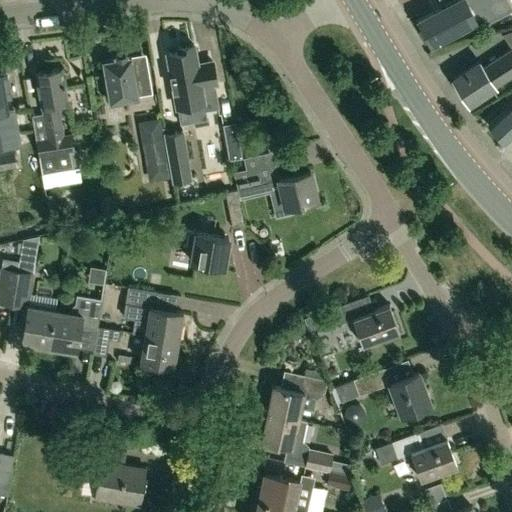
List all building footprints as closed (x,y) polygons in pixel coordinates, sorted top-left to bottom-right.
[(452,0),(438,7),(418,18),(430,42),(460,26),(463,31),(498,13),(496,10),(491,0),(452,0)] [(166,48),(176,102),(203,97),(205,105),(217,102),(213,79),(215,78),(211,57),(197,59),(193,40),(178,42),(178,46),(166,48)] [(469,102),(511,74),(511,47),(483,66),(479,60),(453,77),(469,102)] [(126,55),(126,53),(114,55),(114,57),(102,60),(104,75),(102,79),(103,87),(107,89),(109,100),(137,95),(136,92),(150,90),(145,64),(132,67),(130,55),(126,55)] [(62,135),(61,126),(57,103),(66,101),(60,67),(35,71),(45,129),(46,137),(36,139),(41,172),(71,166),(68,150),(72,149),(69,134),(62,135)] [(2,78),(0,77),(0,147),(19,144),(13,108),(7,109),(4,91),(8,90),(6,77),(2,78)] [(511,99),(488,122),(506,141),(511,135),(511,99)] [(161,127),(160,117),(138,120),(148,180),(170,177),(161,127)] [(242,156),(235,121),(222,123),(229,158),(242,156)] [(173,179),(190,176),(182,131),(165,134),(173,179)] [(0,168),(16,166),(13,149),(0,150),(0,168)] [(236,182),(271,174),(266,150),(243,156),(245,168),(233,170),(236,182)] [(292,205),(317,199),(310,170),(277,178),(276,173),(265,176),(276,216),(293,212),(292,205)] [(225,191),(232,226),(244,224),(237,188),(225,191)] [(223,267),(227,237),(186,231),(184,242),(194,244),(191,261),(223,267)] [(0,290),(0,302),(13,304),(19,269),(4,266),(0,290)] [(19,269),(13,304),(27,307),(27,306),(28,306),(33,271),(19,269)] [(144,333),(177,339),(181,312),(155,307),(157,291),(128,286),(125,302),(123,315),(146,320),(144,333)] [(55,310),(49,345),(76,350),(82,315),(98,318),(100,298),(78,295),(77,301),(74,302),(71,305),(67,312),(55,310)] [(361,345),(381,338),(383,342),(396,336),(394,333),(398,331),(387,304),(365,313),(359,298),(304,318),(309,334),(351,319),(361,345)] [(49,345),(55,310),(28,306),(27,306),(27,307),(21,341),(49,345)] [(96,325),(92,353),(106,355),(109,337),(118,338),(120,329),(96,325)] [(172,366),(177,339),(144,333),(139,361),(172,366)] [(339,401),(389,382),(383,368),(333,386),(339,401)] [(417,372),(389,382),(401,415),(430,404),(417,372)] [(324,392),(327,378),(303,373),(301,387),(324,392)] [(313,410),(316,394),(272,384),(266,412),(297,418),(300,407),(313,410)] [(263,422),(260,422),(257,435),(261,436),(260,440),(280,444),(279,448),(285,449),(283,459),(329,469),(351,474),(350,461),(331,457),(332,452),(308,447),(308,445),(304,440),(302,439),(306,420),(297,418),(266,412),(263,422)] [(423,446),(417,431),(374,447),(381,463),(409,452),(419,479),(456,465),(446,438),(423,446)] [(88,444),(78,442),(75,454),(86,455),(84,473),(98,475),(94,497),(138,504),(144,468),(123,464),(125,450),(88,444)] [(0,490),(8,492),(14,456),(0,453),(0,490)] [(329,469),(326,482),(348,487),(351,474),(329,469)] [(253,499),(292,507),(305,510),(310,486),(308,482),(263,472),(260,484),(257,483),(253,499)] [(472,511),(470,505),(452,511),(446,497),(420,507),(421,511),(472,511)] [(386,511),(384,498),(366,501),(367,511),(386,511)] [(290,511),(292,507),(253,499),(250,511),(290,511)]
